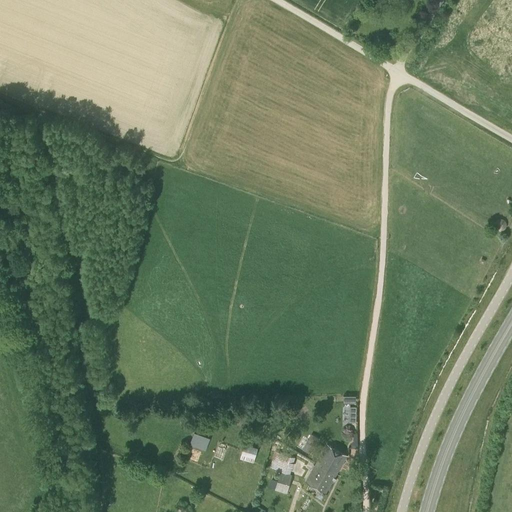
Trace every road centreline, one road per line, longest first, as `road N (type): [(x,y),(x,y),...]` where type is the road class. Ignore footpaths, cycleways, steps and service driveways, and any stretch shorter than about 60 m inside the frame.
road 1 (track): [(398,72),(386,112),(381,283),(362,399),(363,467)]
road 2 (unclassified): [(511,139),(274,0)]
road 3 (unclassified): [(511,272),(445,394),(401,511)]
road 4 (primary): [(511,322),(454,430),(427,511)]
